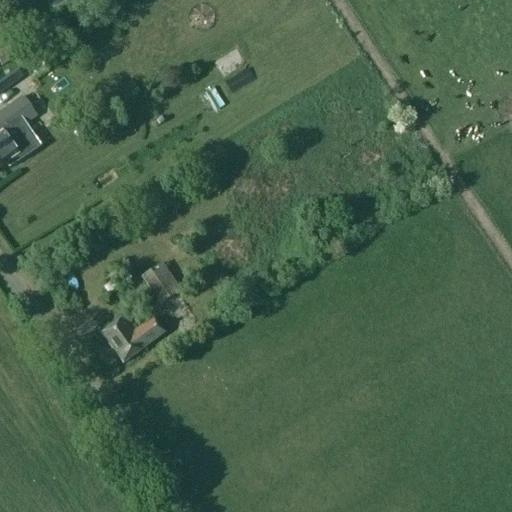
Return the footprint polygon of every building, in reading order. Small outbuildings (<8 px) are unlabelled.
[(0,51),(0,67),(18,57),(11,45),(0,51)] [(20,99),(0,112),(0,168),(3,166),(6,170),(28,154),(13,132),(33,118),(20,99)] [(152,251),(132,265),(138,275),(159,261),(152,251)] [(140,278),(160,305),(180,290),(161,263),(140,278)] [(124,317),(99,335),(121,365),(162,336),(151,320),(135,332),(124,317)]
